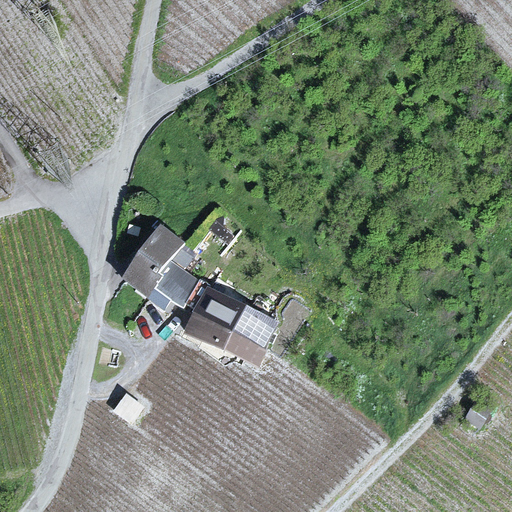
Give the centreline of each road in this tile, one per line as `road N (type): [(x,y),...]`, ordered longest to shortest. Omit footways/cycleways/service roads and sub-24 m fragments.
road 1 (unclassified): [(109,229),(85,372),(60,463),(35,511)]
road 2 (unclassified): [(327,0),(181,94),(131,115)]
